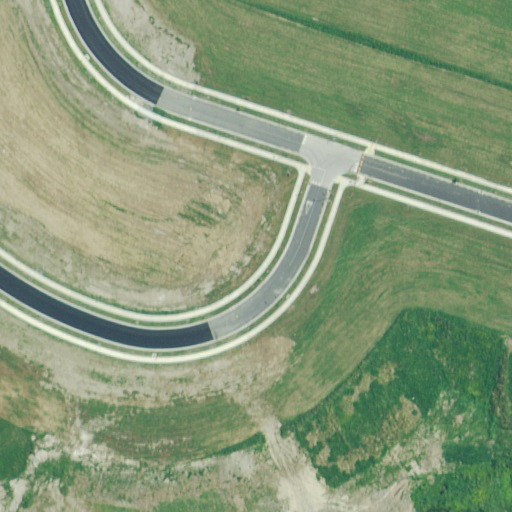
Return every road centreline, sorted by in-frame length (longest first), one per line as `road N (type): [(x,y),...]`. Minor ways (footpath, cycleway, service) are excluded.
road 1 (residential): [(0,277),(106,330),(158,339),(229,321),(279,282),(294,258),(328,154)]
road 2 (residential): [(328,154),(148,89),(90,33),(74,0)]
road 3 (residential): [(511,213),(328,154)]
